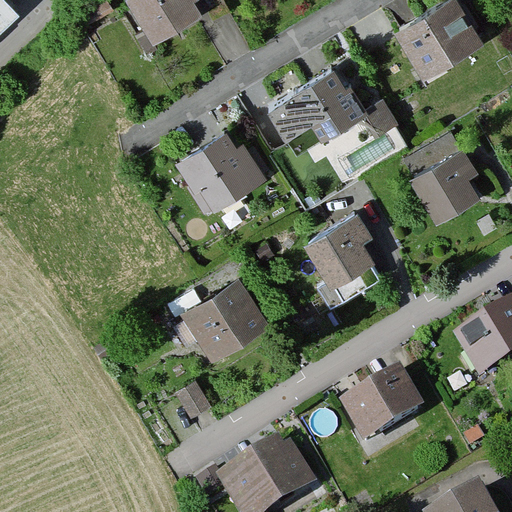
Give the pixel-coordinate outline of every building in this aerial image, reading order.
[(0,0),(0,34),(18,17),(0,0)] [(212,0),(131,0),(150,36),(215,3),(212,0)] [(474,0),(420,0),(394,15),(423,66),(490,28),(474,0)] [(338,48),(290,79),(324,132),(372,102),(338,48)] [(241,112),(176,146),(205,202),(271,168),(241,112)] [(469,135),(411,166),(435,209),(493,179),(469,135)] [(361,199),(302,229),(335,294),(394,264),(361,199)] [(245,266),(180,304),(210,355),(275,317),(245,266)] [(511,299),(453,329),(474,370),(511,351),(511,299)] [(403,362),(342,399),(366,438),(427,401),(403,362)] [(177,388),(191,413),(211,402),(196,376),(177,388)] [(289,432),(218,472),(240,511),(267,511),(319,483),(289,432)] [(482,473),(424,511),(423,511),(503,511),(507,510),(482,473)]
